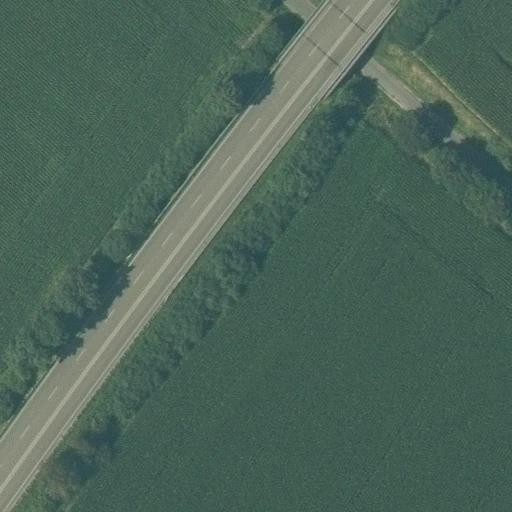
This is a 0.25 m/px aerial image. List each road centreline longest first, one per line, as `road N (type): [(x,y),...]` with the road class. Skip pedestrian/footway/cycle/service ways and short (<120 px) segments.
road 1 (trunk): [(362,0),(0,485)]
road 2 (unclassified): [(511,196),(289,0)]
